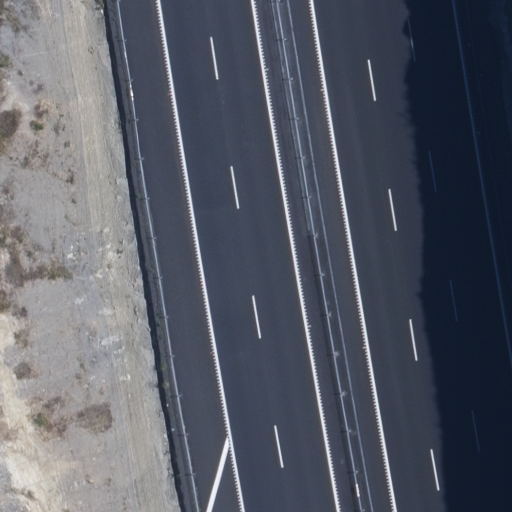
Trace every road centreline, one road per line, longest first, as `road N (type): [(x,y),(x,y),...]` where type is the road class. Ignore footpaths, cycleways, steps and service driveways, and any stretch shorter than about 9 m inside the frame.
road 1 (motorway): [(402,0),(478,511)]
road 2 (motorway): [(282,511),(206,0)]
